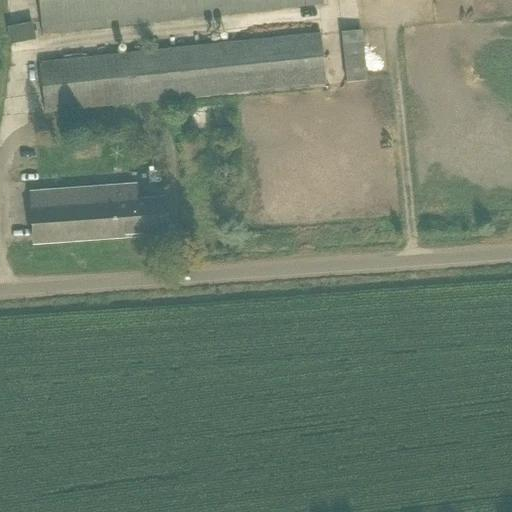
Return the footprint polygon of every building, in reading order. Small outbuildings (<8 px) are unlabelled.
[(38,0),(42,35),(323,6),(322,0),(38,0)] [(7,29),(10,45),(34,40),(31,24),(7,29)] [(339,82),(361,81),(359,30),(337,31),(339,82)] [(39,65),(44,113),(325,84),(320,36),(39,65)] [(161,200),(135,202),(134,187),(30,195),(34,244),(164,234),(161,200)]
